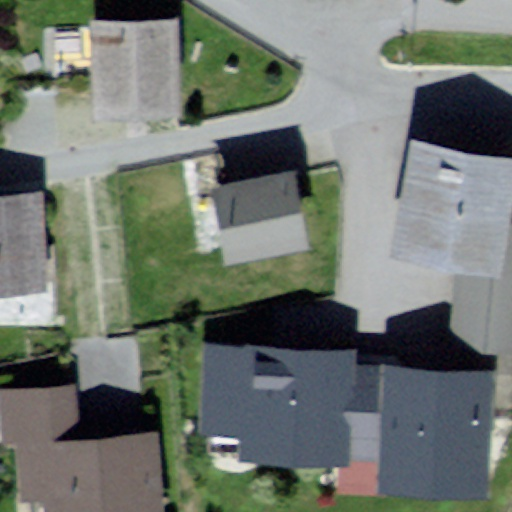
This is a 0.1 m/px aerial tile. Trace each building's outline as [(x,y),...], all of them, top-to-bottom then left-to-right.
[(162,9),(75,8),(74,103),(162,104),(162,9)] [(511,156),(511,153),(424,137),(406,235),(494,252),(511,156)] [(283,160),(195,172),(206,248),(293,236),(283,160)] [(41,194),(0,196),(0,289),(47,287),(41,194)] [(355,359),(219,350),(212,443),(354,453),(351,487),(479,496),(488,374),(386,367),(385,381),(384,400),(352,398),(354,381),(355,359)] [(78,386),(0,389),(0,411),(1,451),(19,450),(21,498),(44,497),(44,511),(153,511),(151,441),(80,443),(78,386)]
